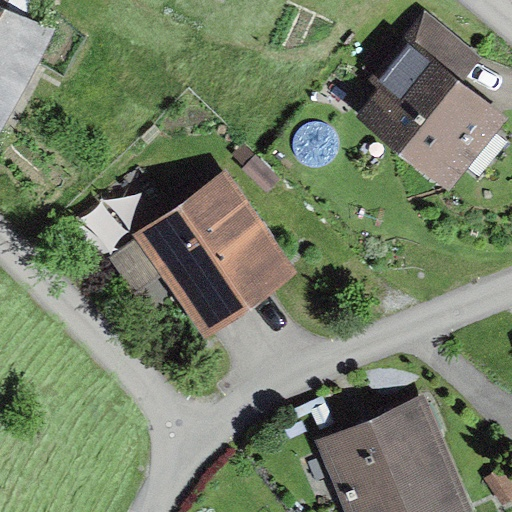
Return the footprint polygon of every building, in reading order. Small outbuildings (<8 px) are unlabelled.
[(0,0),(0,15),(6,18),(14,0),(0,0)] [(0,15),(0,143),(51,40),(6,18),(0,15)] [(409,54),(458,95),(482,67),(424,17),(399,46),(409,54)] [(409,54),(349,126),(442,203),(502,131),(458,95),(409,54)] [(256,160),(243,173),(266,197),(279,183),(256,160)] [(227,177),(135,241),(138,245),(163,281),(208,345),(300,281),(227,177)] [(163,281),(138,245),(110,264),(135,300),(163,281)] [(424,385),(318,431),(353,511),(426,511),(471,492),(424,385)] [(511,474),(504,463),(482,478),(501,506),(511,498),(511,474)]
